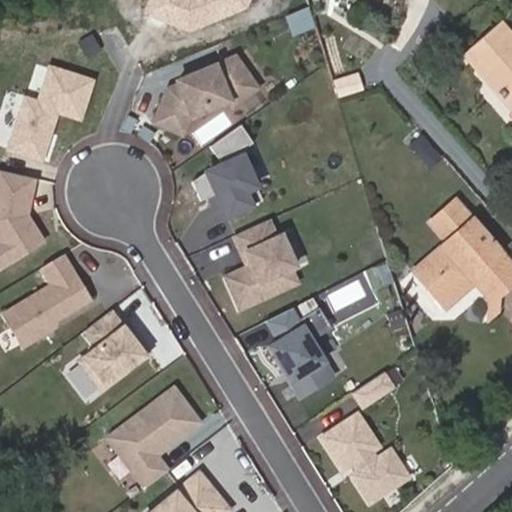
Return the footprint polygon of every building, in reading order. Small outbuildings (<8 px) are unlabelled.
[(511,105),(511,35),(497,18),(463,47),(511,105)] [(376,46),(355,30),(345,43),(367,59),(376,46)] [(259,91),(238,61),(180,84),(182,91),(180,96),(171,92),(157,125),(184,137),(193,116),(229,101),(234,109),(259,91)] [(38,98),(25,94),(11,145),(43,153),(56,107),(82,114),(92,76),(47,64),(38,98)] [(251,206),(244,185),(255,182),(245,150),(199,164),(216,217),(251,206)] [(502,252),(457,198),(430,221),(446,241),(413,270),(442,303),(475,275),(491,293),(505,281),(489,263),(502,252)] [(274,214),(230,233),(243,263),(223,272),(240,310),(304,282),(274,214)] [(84,296),(57,252),(42,275),(45,281),(32,289),(7,327),(17,343),(48,324),(50,317),(84,296)] [(442,303),(447,310),(476,284),(490,300),(494,304),(511,287),(511,263),(502,252),(489,263),(505,281),(491,293),(475,275),(442,303)] [(500,311),(494,304),(490,300),(489,321),(500,311)] [(154,352),(131,323),(128,326),(115,310),(91,328),(104,344),(83,360),(106,389),(154,352)] [(302,329),(269,349),(300,399),(333,379),(302,329)] [(69,370),(91,401),(102,394),(80,362),(69,370)] [(388,368),(355,388),(364,403),(397,383),(388,368)] [(161,449),(204,422),(179,382),(104,429),(142,488),(173,468),(161,449)] [(370,505),(413,474),(361,403),(319,434),(370,505)] [(219,511),(192,479),(152,511),(219,511)]
